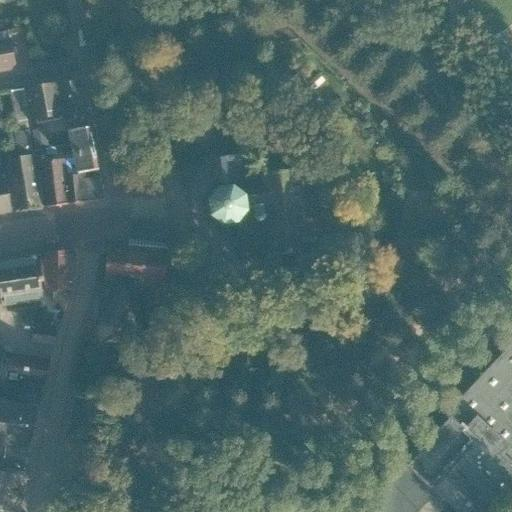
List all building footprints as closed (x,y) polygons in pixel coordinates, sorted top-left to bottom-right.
[(440,0),(458,17),(474,0),(440,0)] [(16,43),(0,46),(0,72),(20,68),(16,43)] [(71,118),(73,132),(99,128),(91,83),(65,87),(71,118)] [(71,118),(65,87),(30,93),(35,124),(71,118)] [(73,132),(81,177),(107,173),(99,128),(73,132)] [(13,181),(18,212),(44,208),(37,161),(11,166),(13,181)] [(40,166),(44,208),(71,206),(69,179),(67,164),(40,166)] [(220,198),(212,209),(214,226),(224,235),(230,235),(232,251),(240,250),(242,263),(323,253),(312,171),(248,179),(251,205),(250,205),(236,195),(220,198)] [(69,179),(71,206),(86,204),(84,183),(84,178),(69,179)] [(0,215),(18,212),(13,181),(0,182),(0,215)] [(84,183),(86,204),(107,202),(105,181),(84,183)] [(132,253),(109,252),(107,281),(168,285),(172,225),(135,223),(132,253)] [(48,258),(53,295),(55,310),(68,313),(79,284),(77,255),(48,258)] [(48,295),(53,295),(48,258),(0,264),(0,301),(8,300),(10,310),(50,304),(48,295)] [(106,285),(102,315),(148,321),(152,290),(106,285)] [(144,351),(148,321),(102,315),(98,346),(144,351)] [(59,327),(39,325),(38,335),(58,338),(59,327)] [(58,338),(38,335),(37,343),(57,346),(58,338)] [(505,511),(511,506),(511,351),(361,506),(367,511),(422,511),(439,495),(443,499),(457,511),(474,511),(477,509),(480,511),(505,511)] [(51,362),(15,355),(10,380),(25,383),(47,387),(51,362)] [(43,408),(47,387),(25,383),(21,405),(43,408)] [(104,392),(80,386),(70,432),(93,438),(104,392)] [(21,405),(0,402),(0,450),(39,455),(43,408),(21,405)] [(23,511),(31,480),(0,473),(0,511),(23,511)]
